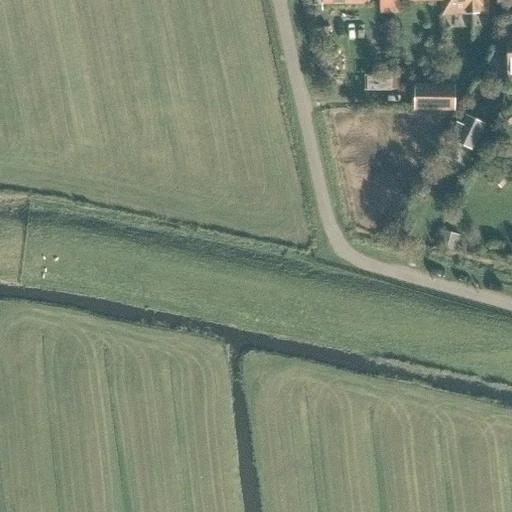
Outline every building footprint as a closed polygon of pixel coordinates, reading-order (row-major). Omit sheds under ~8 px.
[(404,0),(404,2),(438,1),(438,17),(485,15),(484,0),(404,0)] [(451,87),(411,85),(410,109),(450,111),(451,87)] [(485,123),(466,114),(461,124),(457,121),(449,137),(471,149),(485,123)] [(414,224),(399,215),(390,230),(405,239),(414,224)] [(440,229),(435,245),(456,250),(460,234),(440,229)]
